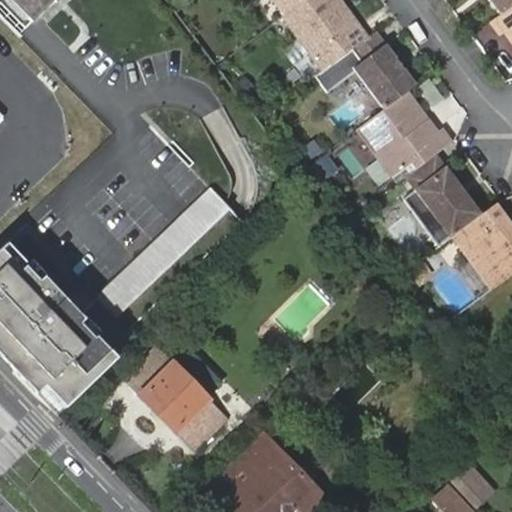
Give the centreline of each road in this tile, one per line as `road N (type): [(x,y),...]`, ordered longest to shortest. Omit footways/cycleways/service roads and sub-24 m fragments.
road 1 (secondary): [(117,511),(0,387)]
road 2 (residential): [(412,0),(511,129)]
